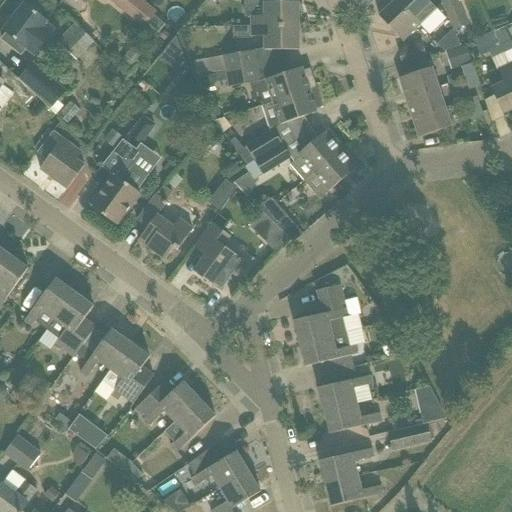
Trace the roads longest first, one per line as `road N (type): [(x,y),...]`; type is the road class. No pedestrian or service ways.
road 1 (residential): [(206,344),(166,300),(0,179)]
road 2 (residential): [(246,312),(394,171)]
road 3 (residential): [(394,171),(343,0)]
road 4 (residential): [(394,171),(511,147)]
